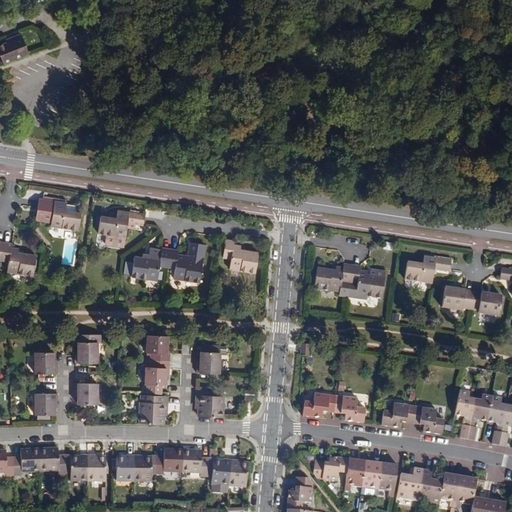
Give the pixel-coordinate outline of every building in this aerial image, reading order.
[(19,36),(0,42),(0,62),(1,64),(26,55),(19,36)] [(56,139),(49,137),(46,147),(53,148),(56,139)] [(65,201),(36,197),(34,218),(50,220),(49,225),(77,228),(79,211),(64,208),(65,201)] [(114,216),(98,214),(95,231),(106,232),(104,242),(123,245),(126,220),(143,223),(144,212),(115,208),(114,216)] [(233,239),(225,237),(222,255),(231,256),(229,267),(256,271),(259,251),(240,249),(241,244),(233,243),(233,239)] [(12,244),(3,242),(0,260),(9,262),(8,271),(35,275),(38,255),(19,252),(19,248),(12,247),(12,244)] [(167,265),(169,248),(160,246),(160,247),(152,246),(151,255),(145,254),(144,258),(131,256),(131,261),(129,274),(129,276),(155,280),(157,264),(167,265)] [(169,248),(167,265),(175,266),(174,277),(201,280),(204,260),(185,258),(186,254),(177,253),(178,249),(169,248)] [(452,258),(423,254),(422,263),(406,260),(403,277),(432,282),(434,267),(450,269),(452,258)] [(121,273),(129,274),(131,261),(122,260),(121,273)] [(347,293),(352,263),(344,262),(343,266),(335,264),(334,268),(315,265),(314,274),(313,281),(312,285),(338,289),(337,293),(347,294),(347,293)] [(360,264),(352,263),(347,293),(367,297),(367,293),(381,296),(386,269),(371,267),(370,274),(366,273),(367,269),(360,268),(360,264)] [(511,267),(502,266),(500,277),(511,278),(511,267)] [(471,308),(474,289),(444,285),(441,306),(463,309),(463,307),(471,308)] [(474,289),(471,308),(479,309),(479,312),(500,315),(503,294),(474,289)] [(77,341),(77,350),(77,353),(74,353),(74,355),(74,363),(97,363),(97,342),(98,342),(98,334),(79,334),(79,342),(77,341)] [(149,360),(169,361),(169,353),(166,353),(166,346),(166,335),(146,334),(144,352),(149,352),(149,360)] [(308,354),(309,344),(300,343),(299,353),(308,354)] [(200,345),(200,359),(200,363),(196,362),(196,372),(219,373),(220,346),(200,345)] [(53,363),(53,359),(53,351),(34,352),(34,374),(56,373),(56,363),(53,363)] [(168,368),(169,361),(149,360),(148,368),(144,367),(143,385),(145,385),(145,393),(160,394),(160,385),(165,385),(165,375),(165,368),(168,368)] [(97,382),(74,382),(74,394),(78,394),(78,397),(78,404),(97,404),(97,382)] [(466,438),(474,398),(467,396),(468,390),(459,389),(454,413),(463,415),(463,416),(466,418),(465,423),(462,422),(459,437),(466,438)] [(322,410),(333,412),(335,395),(314,392),(312,401),(311,402),(302,401),(301,415),(321,417),(322,410)] [(53,414),(53,407),(52,404),(56,404),(56,393),(34,393),(34,415),(36,414),(36,419),(48,419),(48,415),(53,414)] [(487,419),(491,395),(481,393),(480,399),(474,398),(466,438),(473,439),(475,425),(473,424),(474,420),(476,419),(477,417),(487,419)] [(161,395),(145,395),(145,403),(140,402),(139,424),(163,425),(163,412),(167,412),(167,403),(161,403),(161,395)] [(195,395),(194,404),(198,404),(198,416),(222,417),(222,396),(195,395)] [(357,398),(335,395),(333,412),(345,413),(344,420),(363,423),(365,409),(357,408),(356,406),(357,398)] [(492,443),(499,444),(506,404),(500,403),(501,397),(491,395),(487,419),(496,420),(496,422),(499,425),(498,429),(494,429),(492,443)] [(401,421),(412,422),(415,405),(393,403),(392,413),(382,411),(381,425),(400,428),(401,421)] [(511,405),(506,404),(499,444),(506,446),(508,431),(506,431),(507,426),(510,425),(510,423),(511,423),(511,405)] [(436,408),(415,405),(412,422),(424,424),(423,431),(443,434),(445,420),(437,419),(435,417),(436,408)] [(39,471),(38,449),(19,450),(20,457),(12,457),(13,477),(20,477),(20,472),(39,471)] [(58,449),(38,449),(39,471),(57,471),(57,476),(65,475),(64,470),(64,457),(64,455),(58,455),(58,449)] [(180,472),(181,450),(163,449),(163,456),(154,455),(154,458),(154,470),(154,475),(161,476),(161,471),(180,472)] [(4,477),(13,477),(12,457),(5,457),(5,450),(0,450),(0,472),(5,472),(4,477)] [(201,451),(181,450),(180,472),(198,473),(198,477),(206,478),(207,473),(208,460),(208,457),(201,457),(201,451)] [(87,481),(87,455),(79,455),(79,457),(68,457),(68,470),(68,481),(87,481)] [(95,455),(87,455),(87,481),(104,482),(104,457),(95,457),(95,455)] [(133,481),(133,455),(125,455),(125,458),(115,457),(115,462),(114,476),(114,481),(133,481)] [(140,455),(133,455),(133,481),(150,481),(150,470),(151,458),(140,457),(140,455)] [(340,469),(346,469),(348,457),(329,455),(328,461),(313,460),(312,469),(317,476),(336,478),(337,471),(340,469)] [(350,485),(361,486),(365,459),(348,457),(346,469),(343,488),(349,490),(350,485)] [(227,485),(229,460),(221,459),(221,461),(212,460),(211,473),(210,484),(227,485)] [(369,493),(376,493),(377,488),(381,462),(365,459),(361,486),(370,488),(369,493)] [(237,460),(229,460),(227,485),(246,487),(248,463),(244,463),(237,463),(237,460)] [(398,465),(381,462),(377,488),(387,490),(386,495),(393,496),(398,465)] [(416,500),(422,468),(413,467),(411,476),(400,474),(396,496),(416,500)] [(438,503),(439,498),(442,481),(430,479),(432,470),(422,468),(416,500),(438,503)] [(444,472),(442,481),(439,498),(449,500),(448,505),(454,506),(460,475),(444,472)] [(460,502),(471,504),(472,496),(475,478),(460,475),(454,506),(459,507),(460,502)] [(286,509),(300,510),(300,503),(301,501),(309,502),(310,480),(307,476),(295,476),(294,490),(288,489),(286,509)] [(486,511),(488,499),(472,496),(471,504),(469,511),(486,511)] [(488,499),(486,511),(503,511),(506,501),(488,499)]
